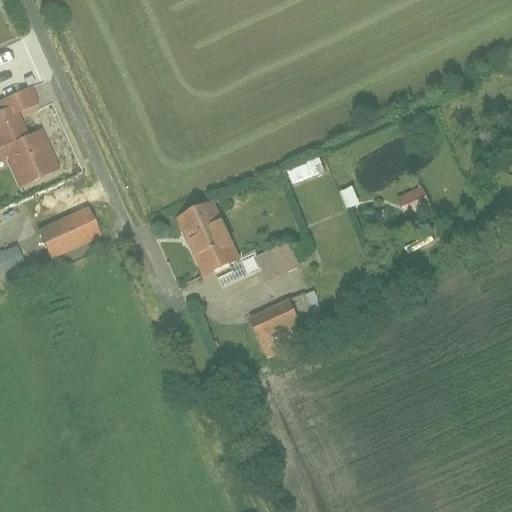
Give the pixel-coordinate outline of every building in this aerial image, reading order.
[(27,89),(0,101),(0,161),(1,161),(15,192),(59,172),(38,127),(25,133),(17,115),(35,107),(27,89)] [(421,190),(397,202),(407,220),(430,208),(421,190)] [(209,205),(170,222),(196,278),(235,261),(209,205)] [(80,208),(30,233),(44,263),(95,238),(80,208)] [(286,244),(242,263),(246,273),(255,268),(262,283),(296,268),(286,244)] [(12,246),(0,252),(0,274),(21,265),(12,246)] [(283,301),(244,319),(258,348),(297,330),(283,301)]
